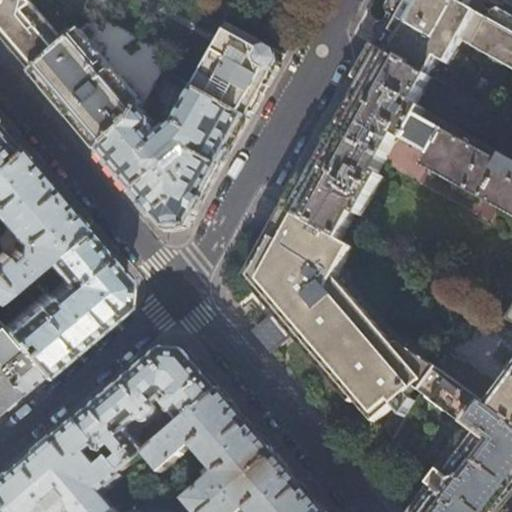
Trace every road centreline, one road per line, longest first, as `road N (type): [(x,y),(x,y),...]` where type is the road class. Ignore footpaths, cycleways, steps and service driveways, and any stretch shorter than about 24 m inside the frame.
road 1 (residential): [(326,23),(179,292)]
road 2 (residential): [(367,511),(179,292)]
road 3 (residential): [(179,292),(0,76)]
road 4 (residential): [(179,292),(0,447)]
